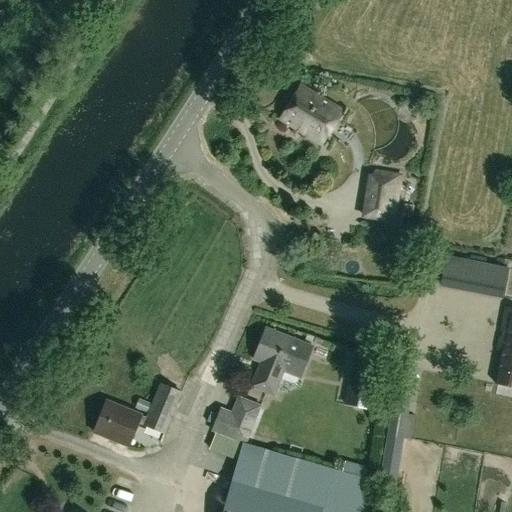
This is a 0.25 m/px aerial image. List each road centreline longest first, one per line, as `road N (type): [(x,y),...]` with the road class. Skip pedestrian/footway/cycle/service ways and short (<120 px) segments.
road 1 (unknown): [(170,145),(252,179),(273,219),(266,263),(187,416),(152,445),(118,447),(0,410)]
road 2 (tertiary): [(0,408),(262,0)]
